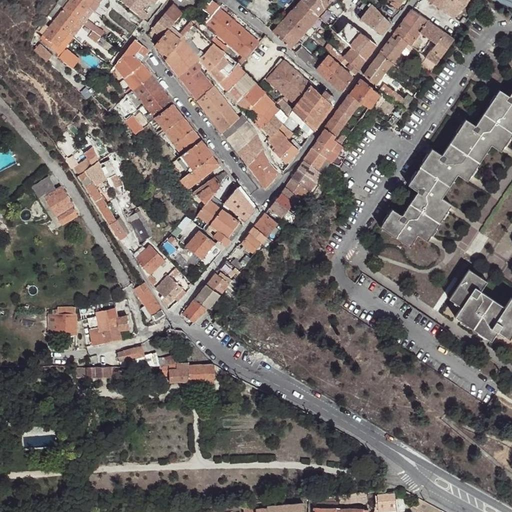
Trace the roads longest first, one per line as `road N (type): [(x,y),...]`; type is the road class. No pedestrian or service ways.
road 1 (residential): [(383,447),(225,359),(170,314),(143,334)]
road 2 (residential): [(143,334),(132,297),(67,182),(0,105)]
road 3 (residential): [(172,0),(141,38),(262,204)]
road 4 (residential): [(222,0),(342,98)]
road 5 (residential): [(508,511),(383,447)]
road 6 (residential): [(342,98),(262,204)]
road 7 (residential): [(413,1),(342,98)]
